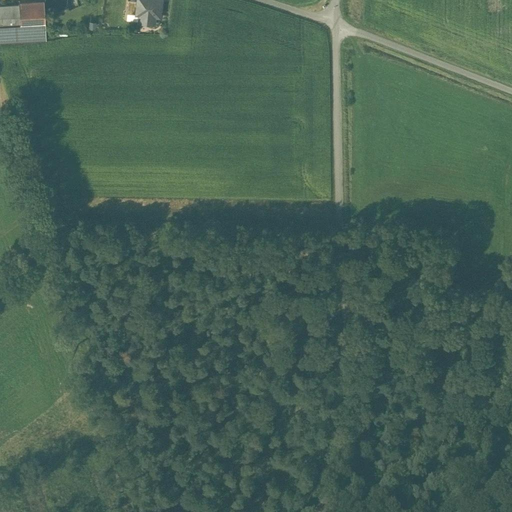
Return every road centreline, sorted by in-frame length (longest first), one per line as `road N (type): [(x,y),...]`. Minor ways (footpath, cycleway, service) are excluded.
road 1 (unclassified): [(322,511),(346,325),(334,23)]
road 2 (unclassified): [(334,23),(511,91)]
